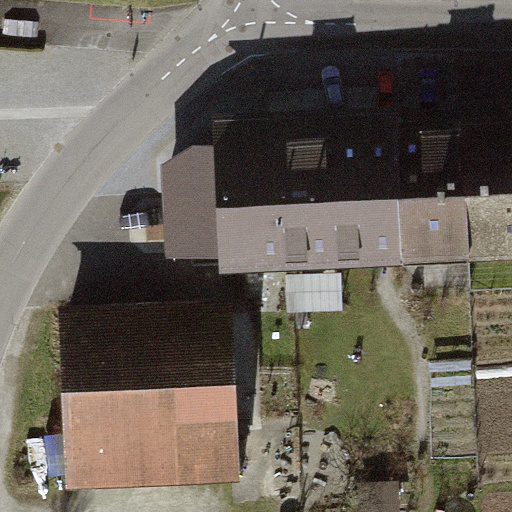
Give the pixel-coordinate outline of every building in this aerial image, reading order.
[(327,276),(477,271),(472,130),(406,132),(405,113),(321,116),(327,276)] [(327,276),(321,116),(223,120),(223,139),(202,140),(203,157),(160,159),(165,283),(327,276)] [(511,127),(472,130),(477,271),(511,269),(511,127)] [(250,489),(238,304),(68,315),(79,500),(250,489)] [(398,486),(370,486),(370,511),(399,510),(398,486)]
